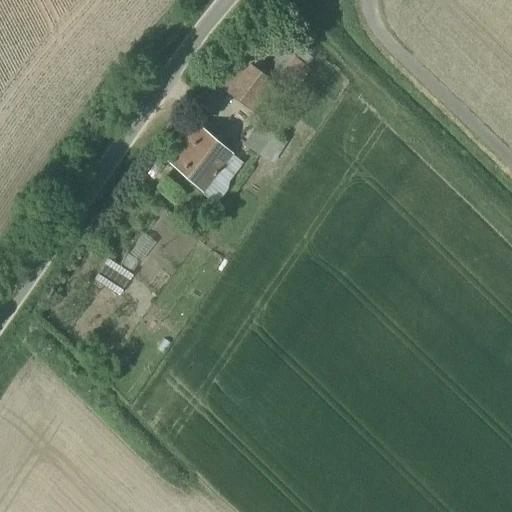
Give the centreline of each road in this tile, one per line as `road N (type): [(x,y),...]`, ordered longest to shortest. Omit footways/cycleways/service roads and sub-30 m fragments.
road 1 (unclassified): [(223,0),(0,307)]
road 2 (unclassified): [(360,0),(361,36),(376,58),(511,184)]
